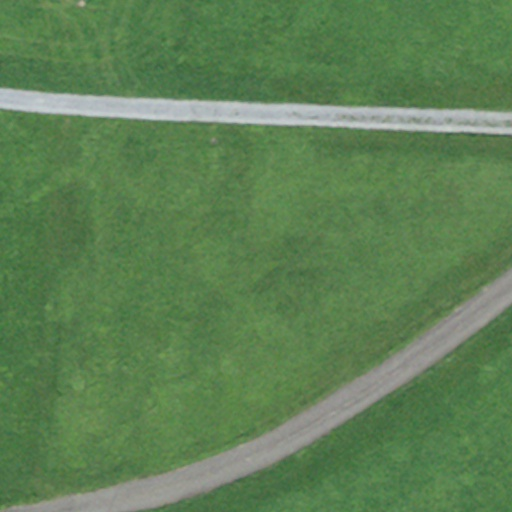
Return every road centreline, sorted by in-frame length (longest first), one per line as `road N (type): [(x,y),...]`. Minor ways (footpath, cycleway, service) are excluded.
road 1 (track): [(57,511),(231,466),(354,397),(511,282)]
road 2 (track): [(511,127),(0,98)]
